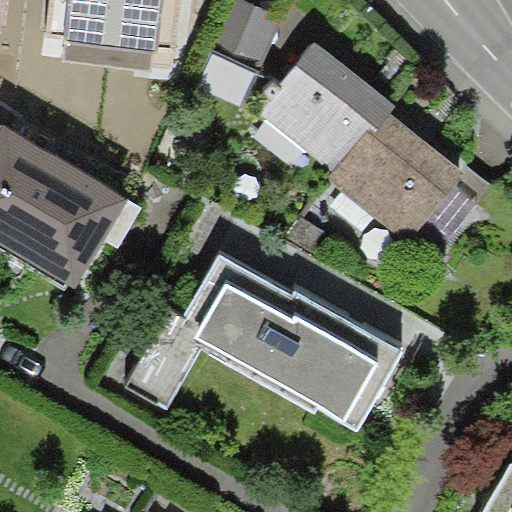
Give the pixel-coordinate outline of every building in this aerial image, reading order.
[(115,0),(49,0),(46,36),(65,38),(63,62),(108,66),(115,0)] [(177,0),(115,0),(108,66),(149,71),(151,49),(171,52),(177,0)] [(248,106),(264,65),(234,53),(254,2),(250,0),(222,0),(190,83),(248,106)] [(310,26),(250,103),(326,162),(320,170),(386,221),(421,224),(469,162),(393,103),(399,95),(310,26)] [(137,198),(0,115),(0,233),(69,274),(88,242),(104,252),(137,198)] [(168,306),(123,386),(166,410),(204,344),(358,431),(405,348),(298,286),(293,294),(220,252),(184,315),(168,306)] [(511,511),(511,450),(509,449),(475,511),(511,511)]
